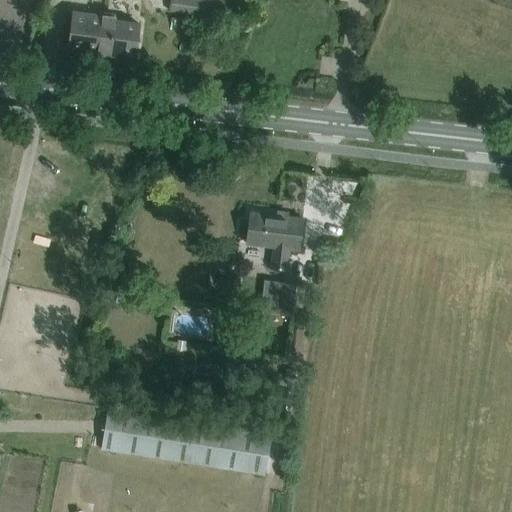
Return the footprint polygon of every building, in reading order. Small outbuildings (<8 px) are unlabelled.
[(167,0),(166,10),(228,18),(230,0),(167,0)] [(134,57),(138,24),(115,21),(115,18),(73,12),(68,48),(134,57)] [(287,248),(298,249),(302,218),(263,214),(263,212),(248,210),(248,217),(249,217),(246,243),(272,246),(269,266),(285,268),(287,248)] [(305,318),(308,287),(271,283),(268,314),(305,318)] [(286,371),(284,383),(293,384),(295,373),(286,371)] [(108,408),(101,450),(264,476),(271,434),(108,408)]
